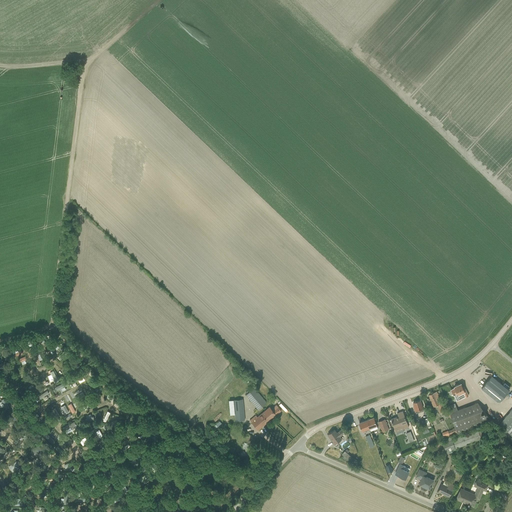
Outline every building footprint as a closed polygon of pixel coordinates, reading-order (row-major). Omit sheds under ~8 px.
[(7,349),(2,351),(5,360),(10,358),(7,349)] [(53,356),(56,360),(62,355),(58,351),(53,356)] [(50,372),(50,373),(51,374),(53,380),(55,383),(58,381),(53,371),(52,371),(50,372)] [(84,372),(75,378),(77,381),(78,380),(83,377),(86,375),(84,372)] [(497,401),(500,401),(509,390),(491,376),(481,388),(497,401)] [(94,378),(92,381),(94,383),(97,385),(98,386),(101,384),(100,383),(99,383),(98,381),(94,378)] [(30,389),(30,390),(32,392),(39,387),(35,382),(32,384),(34,386),(30,389)] [(66,382),(56,387),(57,390),(61,388),(64,387),(67,385),(66,382)] [(462,387),(461,383),(454,387),(455,388),(451,390),(454,396),(456,401),(460,399),(460,400),(468,396),(464,386),(462,387)] [(250,388),(246,392),(247,393),(245,395),(258,410),(267,403),(264,400),(257,391),(254,388),(254,387),(251,389),(250,388)] [(108,389),(106,392),(108,394),(111,397),(114,399),(116,396),(108,389)] [(47,391),(38,397),(39,399),(49,393),(47,391)] [(436,392),(429,395),(432,402),(431,402),(433,407),(437,406),(439,409),(438,409),(440,413),(445,411),(436,392)] [(5,398),(1,400),(2,401),(5,407),(6,409),(9,407),(5,398)] [(121,398),(116,404),(119,407),(123,402),(124,400),(121,398)] [(242,399),(234,400),(235,420),(240,420),(244,420),(243,405),(242,399)] [(88,404),(86,405),(87,409),(98,404),(97,400),(91,403),(88,404)] [(420,400),(413,403),(414,406),(413,407),(416,414),(423,411),(420,400)] [(491,421),(477,403),(457,410),(455,403),(447,406),(455,428),(457,434),(491,421)] [(269,406),(265,410),(271,418),(281,410),(278,407),(276,405),(271,409),(269,406)] [(55,408),(51,410),(52,411),(55,416),(58,421),(61,419),(55,408)] [(511,409),(498,426),(506,436),(510,440),(511,441),(511,409)] [(256,415),(253,417),(250,420),(258,430),(271,418),(265,410),(257,417),(256,415)] [(395,417),(391,419),(396,435),(404,432),(403,429),(409,427),(402,411),(397,413),(398,417),(395,418),(395,417)] [(9,417),(3,421),(6,425),(12,421),(9,417)] [(369,429),(370,431),(377,429),(373,417),(366,420),(369,429)] [(427,418),(419,421),(423,431),(422,431),(423,434),(429,432),(428,429),(427,425),(430,424),(429,422),(427,418)] [(385,419),(378,422),(382,432),(389,430),(385,419)] [(369,429),(366,420),(359,423),(362,431),(369,429)] [(212,428),(216,433),(224,426),(219,421),(212,428)] [(74,422),(63,428),(65,431),(70,428),(72,429),(74,428),(73,426),(76,425),(74,422)] [(151,422),(146,427),(152,434),(157,429),(151,422)] [(334,430),(327,435),(334,444),(342,439),(340,436),(346,432),(343,428),(337,433),(334,430)] [(444,439),(457,434),(455,428),(452,429),(448,431),(447,431),(442,433),(444,439)] [(19,432),(18,434),(22,437),(23,436),(26,432),(22,429),(19,432)] [(95,429),(91,431),(97,440),(100,438),(99,438),(96,431),(95,429)] [(451,450),(481,439),(480,438),(483,437),(480,429),(452,440),(446,442),(442,443),(445,452),(448,451),(448,454),(452,452),(451,450)] [(160,430),(152,438),(155,441),(163,433),(160,430)] [(47,434),(44,436),(52,444),(55,442),(47,434)] [(370,435),(365,436),(370,448),(374,446),(370,435)] [(169,439),(161,446),(163,449),(172,442),(169,439)] [(128,444),(120,450),(122,452),(129,446),(128,444)] [(35,454),(37,452),(38,454),(42,450),(37,445),(31,450),(35,454)] [(110,445),(107,447),(108,449),(111,453),(112,454),(115,452),(110,445)] [(57,446),(55,448),(62,455),(64,453),(57,446)] [(346,449),(342,454),(345,457),(344,459),(346,460),(347,459),(348,460),(351,457),(347,453),(349,451),(346,449)] [(177,450),(175,453),(182,460),(185,457),(182,454),(177,450)] [(401,456),(398,462),(402,464),(403,462),(406,463),(407,459),(405,458),(405,456),(404,455),(401,456)] [(136,461),(132,464),(134,467),(142,461),(140,458),(136,461)] [(17,471),(15,468),(19,466),(16,461),(9,466),(13,473),(17,471)] [(151,463),(148,466),(154,472),(156,470),(155,469),(151,464),(151,463)] [(400,464),(395,474),(405,479),(410,469),(400,464)] [(421,480),(419,484),(427,488),(430,489),(434,480),(426,476),(425,476),(427,472),(419,469),(415,477),(421,480)] [(110,470),(107,472),(108,474),(111,478),(113,481),(116,480),(110,470)] [(461,488),(456,499),(467,504),(469,505),(469,504),(473,506),(476,499),(479,500),(483,491),(486,492),(488,486),(476,480),(473,486),(477,488),(474,494),(461,488)] [(447,486),(441,483),(438,492),(449,497),(454,485),(449,482),(447,486)] [(118,492),(109,498),(111,501),(113,500),(117,496),(120,495),(118,492)]
